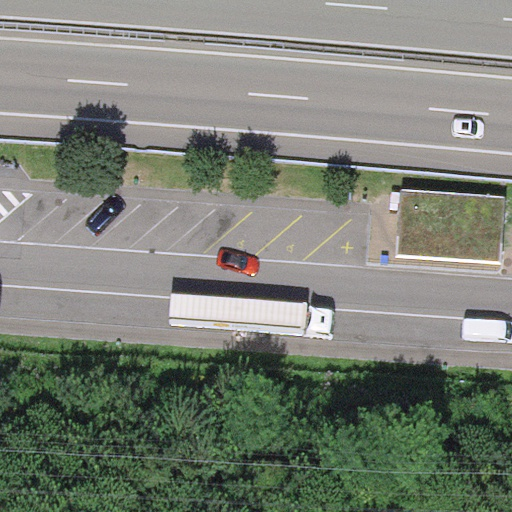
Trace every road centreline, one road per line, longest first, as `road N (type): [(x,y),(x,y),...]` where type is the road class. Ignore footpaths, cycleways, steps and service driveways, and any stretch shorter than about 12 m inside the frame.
road 1 (motorway): [(0,76),(511,116)]
road 2 (motorway): [(511,17),(324,0)]
